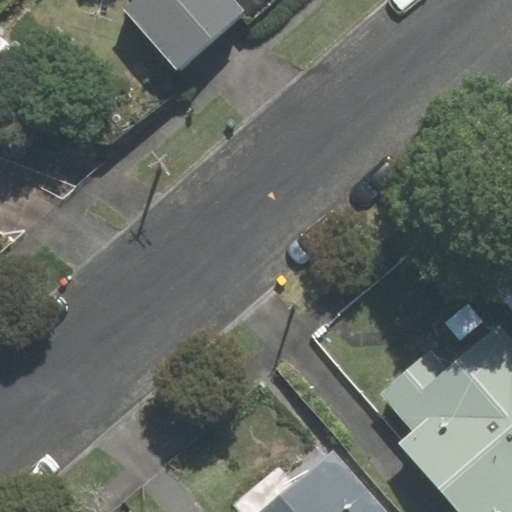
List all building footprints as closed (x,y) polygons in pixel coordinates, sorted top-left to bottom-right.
[(244,0),(130,0),(183,62),(250,6),(244,0)] [(0,35),(0,83),(23,54),(0,35)] [(511,265),(501,275),(511,287),(511,265)] [(425,428),(412,439),(477,511),(511,511),(511,328),(504,320),(459,360),(438,337),(385,384),(425,428)] [(309,476),(292,457),(240,506),(245,511),(407,511),(343,444),(309,476)]
